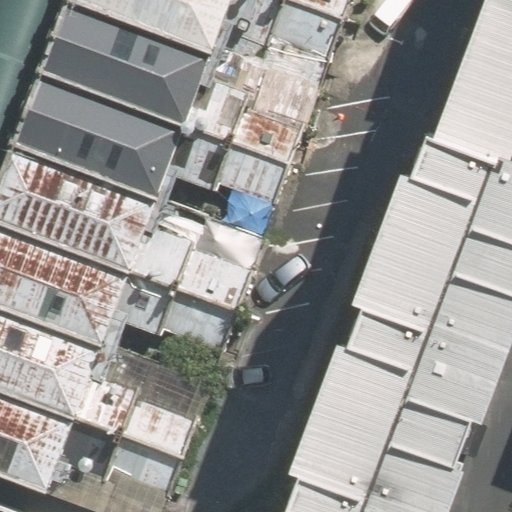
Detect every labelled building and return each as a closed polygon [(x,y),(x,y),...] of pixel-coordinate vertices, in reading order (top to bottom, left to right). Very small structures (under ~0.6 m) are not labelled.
[(81,0),(68,0),(43,69),(190,124),(218,50),(81,0)] [(81,0),(218,50),(236,0),(81,0)] [(346,14),(309,0),(236,0),(218,50),(318,88),(346,14)] [(511,0),(480,0),(458,57),(421,153),(356,320),(292,485),(281,511),(438,511),(468,437),(511,322),(511,0)] [(351,0),(309,0),(346,14),(351,0)] [(218,50),(190,124),(290,161),(318,88),(218,50)] [(43,69),(15,143),(162,197),(172,172),(190,124),(43,69)] [(290,161),(190,124),(172,172),(272,209),(290,161)] [(15,143),(0,183),(0,220),(135,271),(151,227),(162,197),(15,143)] [(0,220),(0,304),(107,344),(118,313),(135,271),(0,220)] [(151,227),(135,271),(237,309),(253,266),(151,227)] [(237,309),(135,271),(118,313),(221,351),(237,309)] [(0,304),(0,387),(79,417),(107,344),(0,304)] [(107,344),(79,417),(184,457),(212,383),(107,344)] [(0,387),(0,472),(51,492),(79,417),(0,387)] [(79,417),(51,492),(106,511),(162,511),(184,457),(79,417)] [(106,511),(51,492),(0,472),(0,503),(22,511),(106,511)] [(0,511),(22,511),(0,503),(0,511)]
